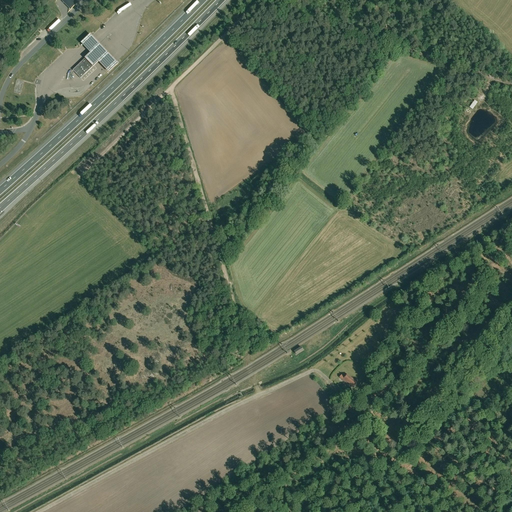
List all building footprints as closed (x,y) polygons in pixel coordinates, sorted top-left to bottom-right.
[(73,0),(61,0),(70,10),(77,3),(73,0)] [(86,57),(86,58),(94,66),(99,61),(110,72),(119,63),(91,33),(81,42),(91,52),(86,57)] [(85,58),(73,70),(80,78),(93,67),(93,66),(94,66),(86,58),(85,58)] [(302,346),(298,347),(296,349),(294,350),(292,351),(293,352),(294,353),(294,354),(304,349),(302,346)] [(358,383),(355,380),(347,374),(345,377),(342,375),(340,377),(346,382),(347,381),(354,387),(358,383)] [(351,414),(355,411),(350,405),(346,408),(351,414)]
